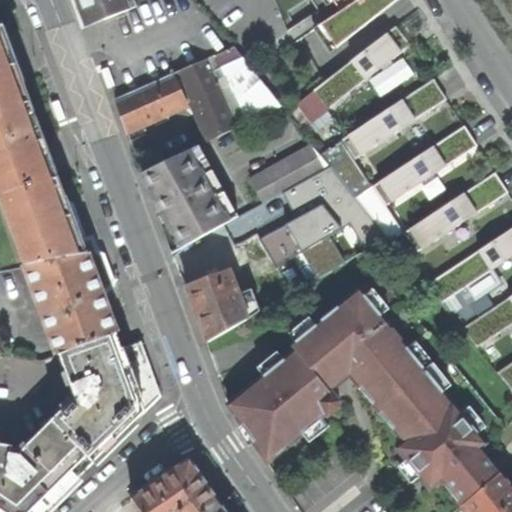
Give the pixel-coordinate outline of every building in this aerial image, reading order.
[(96,23),(137,7),(134,0),(77,0),(87,26),(96,23)] [(363,0),(345,13),(325,26),(340,49),(402,0),(363,0)] [(341,8),(345,13),(363,0),(342,0),(338,3),(341,8)] [(332,56),(340,49),(325,26),(315,32),(332,56)] [(58,354),(59,354),(114,334),(115,334),(89,264),(65,200),(60,202),(51,181),(27,114),(16,85),(23,83),(12,53),(2,27),(0,27),(0,196),(1,196),(28,269),(27,269),(58,354)] [(405,37),(398,28),(316,92),(330,111),(381,72),(396,59),(413,46),(405,37)] [(185,89),(210,139),(226,132),(278,102),(233,46),(116,99),(127,131),(161,116),(187,104),(181,90),(185,89)] [(405,70),(396,59),(381,72),(389,83),(405,70)] [(105,67),(101,68),(109,88),(116,85),(110,70),(108,65),(105,67)] [(442,92),(436,82),(349,137),(361,157),(448,102),(442,92)] [(311,126),(330,111),(316,92),(296,108),(311,126)] [(62,120),(66,118),(58,98),(50,101),(56,116),(58,121),(62,120)] [(473,140),(466,129),(381,184),(394,204),(479,149),(473,140)] [(356,161),(361,157),(349,137),(343,141),(356,161)] [(250,178),(263,202),(272,197),(324,168),(311,144),(250,178)] [(172,253),(227,222),(187,151),(142,172),(158,199),(156,200),(154,203),(155,208),(157,211),(160,211),(158,216),(161,222),(172,253)] [(504,186),(497,175),(411,231),(424,251),(510,195),(504,186)] [(387,208),(394,204),(381,184),(374,189),(387,208)] [(263,202),(228,221),(249,257),(272,245),(267,235),(287,224),(272,197),(263,202)] [(419,254),(424,251),(411,231),(406,234),(419,254)] [(511,232),(431,286),(444,306),(463,294),(511,260),(511,232)] [(303,286),(321,275),(311,260),(294,270),(290,263),(243,291),(255,313),(302,285),(303,286)] [(238,292),(227,296),(218,272),(186,285),(190,296),(207,341),(238,323),(234,313),(244,309),(238,292)] [(441,478),(462,504),(499,472),(478,448),(503,427),(380,272),(291,344),(295,349),(228,404),(268,461),(299,436),(326,414),(328,416),(339,408),(340,406),(341,400),(332,390),(350,375),(377,408),(404,441),(397,447),(413,466),(429,487),(441,478)] [(477,315),(463,294),(444,306),(459,328),(477,315)] [(511,299),(465,330),(479,349),(511,327),(511,299)] [(130,424),(159,396),(139,343),(120,349),(114,334),(59,354),(75,397),(116,438),(130,424)] [(511,366),(500,374),(511,390),(511,366)] [(0,433),(1,426),(0,426),(0,511),(41,511),(43,511),(116,438),(75,397),(19,454),(12,449),(12,446),(0,444),(0,433)] [(208,511),(220,503),(203,478),(194,464),(183,463),(131,498),(140,511),(208,511)] [(511,511),(511,486),(500,471),(499,472),(462,504),(468,511),(511,511)] [(225,511),(220,503),(208,511),(225,511)]
